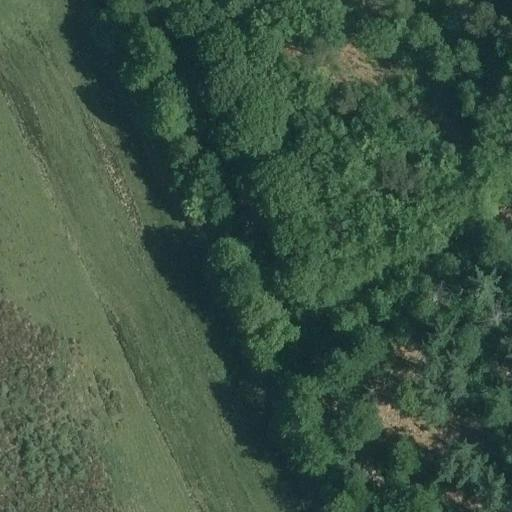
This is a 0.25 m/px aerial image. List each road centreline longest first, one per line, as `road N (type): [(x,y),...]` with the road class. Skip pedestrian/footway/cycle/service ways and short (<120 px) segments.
road 1 (track): [(144,0),(296,319)]
road 2 (track): [(296,319),(433,252),(511,191)]
road 3 (track): [(385,511),(296,319)]
